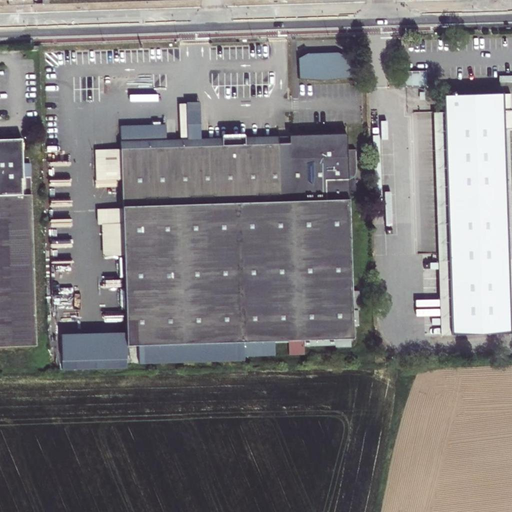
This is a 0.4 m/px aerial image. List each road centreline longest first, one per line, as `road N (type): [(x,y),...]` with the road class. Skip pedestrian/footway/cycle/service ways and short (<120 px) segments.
road 1 (primary): [(511,1),(0,17)]
road 2 (primary): [(0,34),(511,19)]
road 3 (track): [(381,511),(416,378)]
